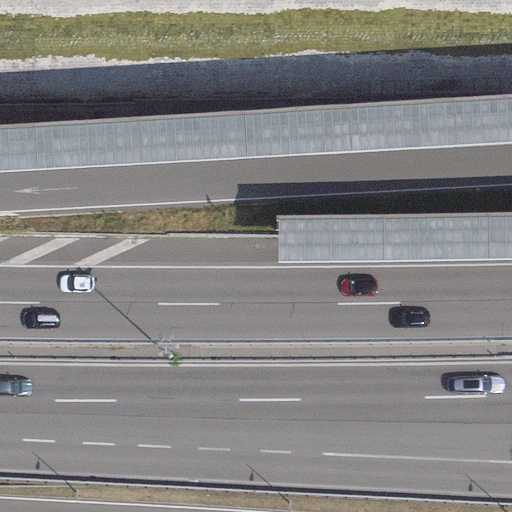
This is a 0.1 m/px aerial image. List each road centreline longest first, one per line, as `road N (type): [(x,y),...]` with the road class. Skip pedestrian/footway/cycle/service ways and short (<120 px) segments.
road 1 (motorway): [(511,163),(0,193)]
road 2 (motorway): [(511,299),(0,300)]
road 3 (motorway): [(0,416),(261,424)]
road 4 (motorway): [(261,424),(511,448)]
road 5 (motorway): [(261,424),(511,422)]
